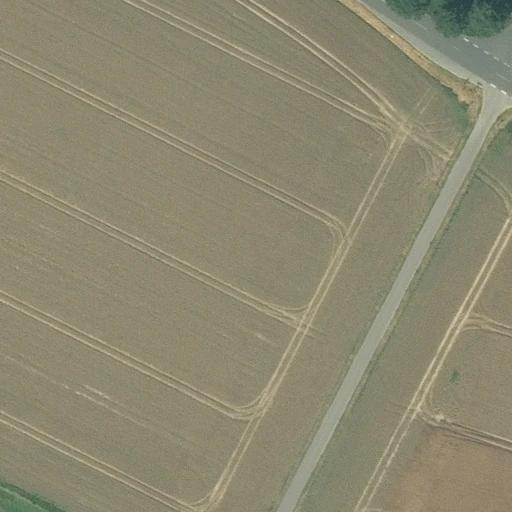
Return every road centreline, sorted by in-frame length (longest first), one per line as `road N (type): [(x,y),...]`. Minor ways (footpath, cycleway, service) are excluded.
road 1 (unclassified): [(284,511),(502,77)]
road 2 (tertiary): [(502,77),(383,0)]
